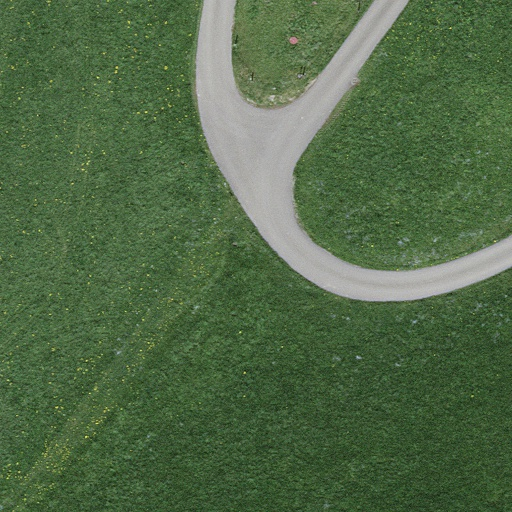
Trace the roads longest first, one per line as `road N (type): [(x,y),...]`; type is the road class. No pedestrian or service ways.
road 1 (unclassified): [(511,247),(423,280),(357,282),(305,258),(249,185)]
road 2 (unclassified): [(249,185),(391,0)]
road 3 (unclassified): [(249,185),(217,93),(220,0)]
